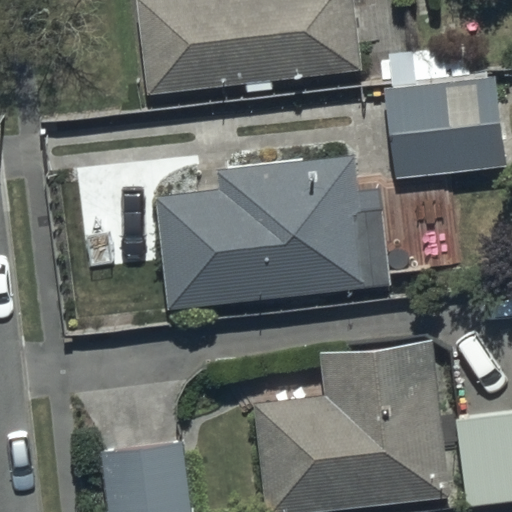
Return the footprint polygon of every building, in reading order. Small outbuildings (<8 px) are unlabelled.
[(353,0),(136,0),(146,93),(245,83),(246,95),(272,93),(271,82),(361,72),(353,0)] [(394,87),(386,88),(396,179),(509,167),(499,75),(472,78),(468,45),(390,54),(394,87)] [(222,189),(156,195),(167,308),(391,287),(382,188),(357,190),(354,154),(220,167),(222,189)] [(325,394),(253,402),(265,511),(324,511),(445,498),(428,341),(321,353),(325,394)] [(511,411),(457,418),(467,506),(511,500),(511,411)] [(190,511),(183,444),(96,453),(102,511),(190,511)]
